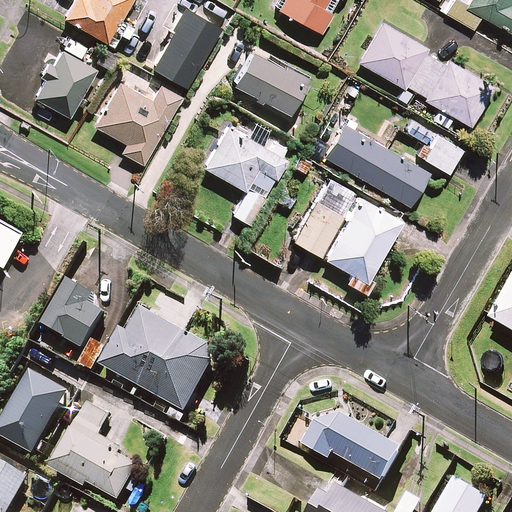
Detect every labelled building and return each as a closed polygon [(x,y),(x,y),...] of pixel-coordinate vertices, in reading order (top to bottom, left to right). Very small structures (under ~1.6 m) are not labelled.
[(131,0),(73,0),(64,18),(112,45),(119,33),(126,37),(131,27),(120,20),(131,0)] [(339,0),(283,0),(278,9),(320,33),(339,0)] [(511,0),(468,0),(457,20),(473,29),(480,15),(511,33),(511,3),(510,3),(511,0)] [(219,27),(184,8),(152,68),(187,87),(219,27)] [(381,22),(358,62),(404,88),(397,98),(407,104),(413,93),(470,126),(493,86),(381,22)] [(61,49),(57,57),(49,53),(38,73),(46,77),(34,97),(69,116),(76,104),(83,107),(87,99),(81,95),(96,69),(61,49)] [(308,77),(251,50),(233,86),(290,114),(308,77)] [(151,99),(120,81),(95,126),(127,144),(122,153),(143,165),(181,96),(160,84),(151,99)] [(292,147),(250,122),(244,133),(225,122),(201,165),(247,191),(233,214),(249,223),(292,147)] [(428,173),(343,124),(324,157),(410,206),(428,173)] [(461,149),(436,135),(429,146),(422,142),(415,154),(447,173),(461,149)] [(355,193),(329,177),(293,240),(319,255),(355,193)] [(401,220),(360,197),(325,258),(352,273),(347,282),(361,290),(401,220)] [(21,227),(0,215),(0,262),(8,250),(21,227)] [(94,295),(70,280),(44,324),(84,349),(106,312),(90,302),(94,295)] [(511,284),(492,319),(511,330),(511,284)] [(220,352),(143,309),(130,333),(124,330),(104,366),(187,412),(220,352)] [(107,348),(95,341),(82,365),(94,372),(107,348)] [(111,418),(90,406),(55,468),(88,487),(90,483),(120,500),(140,464),(98,441),(111,418)] [(334,411),(329,420),(317,425),(305,445),(330,459),(334,453),(345,460),(339,471),(378,494),(403,450),(334,411)] [(2,455),(0,458),(0,511),(10,511),(33,472),(2,455)] [(384,511),(328,480),(310,511),(384,511)] [(482,511),(490,499),(457,480),(438,511),(482,511)]
